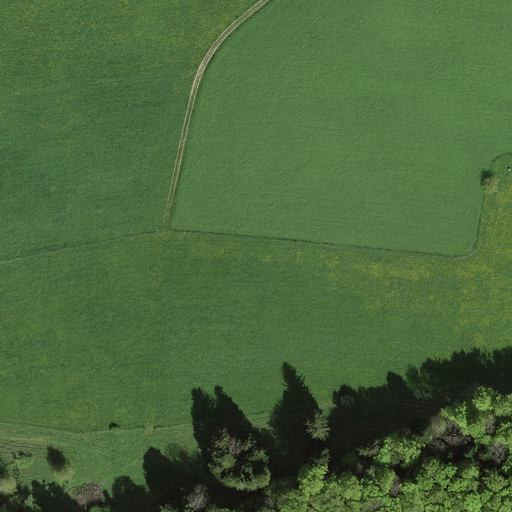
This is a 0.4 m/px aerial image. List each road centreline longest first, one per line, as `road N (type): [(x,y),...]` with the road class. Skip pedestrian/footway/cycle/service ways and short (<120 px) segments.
road 1 (track): [(263,493),(71,441),(0,433)]
road 2 (track): [(162,236),(194,99),(219,43)]
